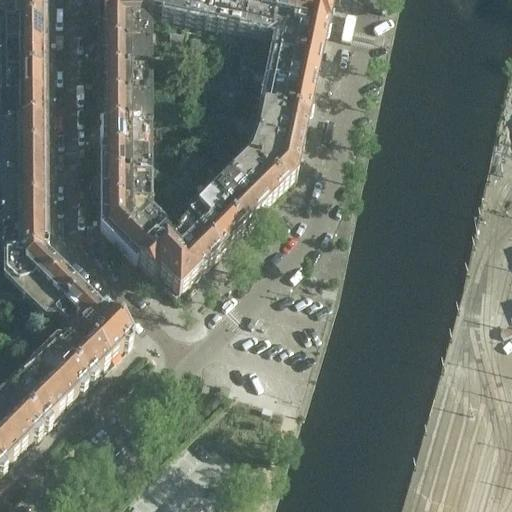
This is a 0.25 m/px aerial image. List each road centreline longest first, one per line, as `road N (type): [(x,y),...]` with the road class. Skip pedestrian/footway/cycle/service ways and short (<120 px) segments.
road 1 (residential): [(190,366),(297,254),(326,207),(368,0)]
road 2 (residential): [(68,0),(70,249),(190,366)]
road 3 (residential): [(42,511),(190,366)]
